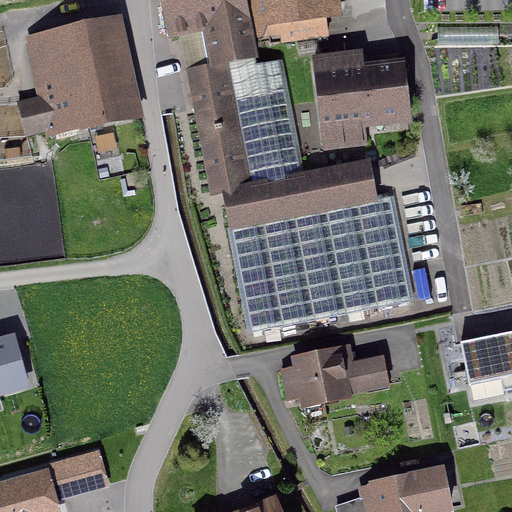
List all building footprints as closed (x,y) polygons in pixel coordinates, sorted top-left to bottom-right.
[(158,0),(165,37),(206,29),(213,67),(253,59),(241,0),(158,0)] [(248,0),(252,27),(250,27),(251,30),(252,30),(253,39),(265,37),(264,29),(278,27),(281,44),(325,38),(320,0),(248,0)] [(110,20),(26,39),(48,137),(131,118),(110,20)] [(362,72),(360,58),(312,64),(322,148),(364,143),(361,121),(408,115),(402,67),(362,72)] [(213,196),(222,194),(229,229),(230,229),(374,201),(367,165),(300,178),(277,62),(255,66),(253,59),(213,67),(189,71),(213,196)] [(230,229),(250,334),(408,303),(388,198),(374,201),(230,229)] [(511,332),(464,342),(471,381),(511,373),(511,332)] [(0,399),(31,391),(17,339),(0,343),(0,399)] [(295,367),(295,368),(280,371),(286,402),(301,399),(302,406),(307,405),(309,408),(319,406),(320,403),(346,397),(345,394),(386,386),(381,361),(351,367),(347,349),(313,356),(314,363),(295,367)] [(0,484),(0,511),(58,511),(48,473),(0,484)] [(373,487),(360,490),(364,511),(436,511),(447,510),(440,473),(372,486),(373,487)]
